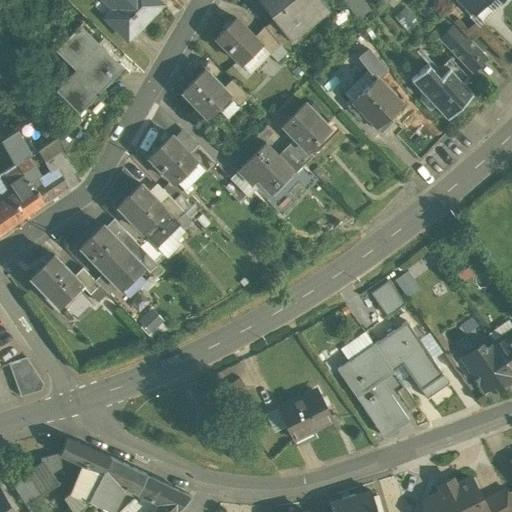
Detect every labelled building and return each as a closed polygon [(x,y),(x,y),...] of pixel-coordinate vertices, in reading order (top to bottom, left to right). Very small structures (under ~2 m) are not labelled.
[(157,0),(106,0),(115,9),(107,17),(126,36),(160,2),(157,0)] [(320,0),(260,0),(273,16),(284,31),(285,31),(288,35),(301,25),(302,26),(327,7),(320,0)] [(359,0),(339,0),(352,16),(365,6),(359,0)] [(459,0),(471,12),(483,0),(459,0)] [(253,34),(234,15),(214,35),(239,61),(258,42),(260,41),(253,34)] [(284,31),(273,16),(264,24),(279,42),(288,35),(285,31),(284,31)] [(121,65),(78,22),(59,41),(84,66),(71,79),(66,74),(54,86),(76,109),(121,65)] [(482,52),(453,23),(438,39),(466,67),(482,52)] [(264,24),(263,24),(253,34),(260,41),(258,42),(268,52),(279,42),(264,24)] [(491,43),(474,26),(466,34),(483,51),(491,43)] [(383,69),(367,48),(358,56),(374,76),(376,75),(383,69)] [(449,60),(435,72),(427,64),(410,79),(423,93),(417,98),(428,110),(434,104),(445,117),(471,93),(460,81),(465,76),(460,71),(459,71),(449,60)] [(221,85),(203,66),(180,89),(205,114),(215,105),(225,114),(237,103),(227,93),(229,92),(221,85)] [(376,75),(374,76),(350,100),(346,104),(358,117),(362,113),(380,131),(392,119),(387,113),(400,101),(376,75)] [(237,103),(247,93),(230,76),(221,85),(229,92),(227,93),(237,103)] [(329,128),(304,102),(281,124),(293,137),(306,150),(307,149),(329,128)] [(30,153),(16,132),(1,142),(15,163),(18,161),(30,153)] [(188,150),(170,132),(147,154),(172,180),(175,178),(194,158),(195,158),(188,150)] [(57,135),(37,149),(44,158),(50,154),(56,167),(68,158),(57,135)] [(306,150),(293,137),(285,145),(302,162),(311,153),(307,149),(306,150)] [(276,153),(264,140),(236,167),(250,181),(255,176),(268,189),(289,168),(290,167),(276,153)] [(213,159),(196,142),(188,150),(195,158),(194,158),(203,168),(204,168),(213,159)] [(302,162),(285,145),(276,153),(290,167),(289,168),(293,171),(302,162)] [(68,158),(56,167),(60,173),(67,187),(79,179),(68,158)] [(194,158),(175,178),(184,187),(203,168),(194,158)] [(15,163),(3,171),(11,183),(26,174),(18,161),(15,163)] [(11,183),(3,171),(0,173),(0,187),(2,190),(11,184),(11,183)] [(60,173),(47,181),(45,178),(34,186),(44,203),(67,187),(60,173)] [(34,186),(26,174),(11,183),(11,184),(19,196),(13,200),(24,216),(44,203),(34,186)] [(157,200),(139,181),(116,203),(141,230),(162,209),(164,207),(157,200)] [(172,197),(166,191),(157,200),(164,207),(162,209),(172,220),(173,218),(182,210),(183,209),(172,197)] [(187,202),(177,192),(172,197),(183,209),(188,215),(193,211),(188,204),(189,203),(187,202)] [(0,232),(24,216),(13,200),(1,208),(0,206),(0,232)] [(162,209),(141,230),(155,244),(177,222),(173,218),(172,220),(162,209)] [(182,210),(173,218),(177,222),(182,227),(190,218),(182,210)] [(157,262),(112,216),(103,225),(126,249),(135,259),(147,271),(157,262)] [(103,225),(101,222),(78,245),(103,270),(106,268),(126,249),(103,225)] [(126,249),(106,268),(115,278),(135,259),(126,249)] [(72,273),(52,253),(29,275),(57,304),(79,282),(80,281),(72,273)] [(98,282),(81,265),(72,273),(80,281),(79,282),(88,291),(98,282)] [(418,286),(406,270),(395,279),(406,295),(418,286)] [(369,292),(384,314),(402,301),(387,279),(369,292)] [(161,317),(150,305),(138,317),(148,328),(161,317)] [(418,338),(406,321),(397,327),(374,344),(393,371),(402,364),(427,399),(450,383),(431,357),(418,338)] [(511,328),(493,342),(501,353),(511,368),(511,328)] [(364,331),(341,347),(350,360),(374,344),(364,331)] [(431,357),(441,350),(428,331),(418,338),(431,357)] [(483,349),(480,344),(462,357),(483,388),(494,380),(483,365),(501,353),(493,342),(483,349)] [(350,360),(338,368),(381,430),(404,414),(380,379),(393,371),(374,344),(350,360)] [(511,368),(501,353),(483,365),(494,380),(497,385),(511,374),(511,368)] [(25,356),(8,362),(20,395),(40,389),(42,382),(25,356)] [(239,376),(223,385),(228,394),(244,384),(239,376)] [(318,392),(302,400),(299,395),(276,406),(295,444),(310,437),(307,431),(332,419),(318,392)] [(218,415),(203,417),(206,436),(220,434),(218,415)] [(90,448),(65,437),(60,454),(83,464),(90,448)] [(83,464),(76,481),(71,492),(65,496),(75,510),(79,507),(86,500),(87,498),(109,456),(90,448),(83,464)] [(151,476),(109,456),(87,498),(96,502),(111,510),(125,486),(141,494),(151,476)] [(41,460),(10,481),(24,502),(55,482),(43,463),(41,460)] [(189,494),(151,476),(141,494),(157,502),(155,509),(156,510),(159,511),(171,511),(188,496),(189,494)] [(470,479),(455,486),(452,480),(440,486),(443,492),(427,500),(431,509),(427,511),(426,511),(486,511),(482,503),(470,479)] [(15,511),(0,487),(0,511),(15,511)] [(376,511),(370,490),(329,502),(331,511),(376,511)] [(507,490),(482,503),(486,511),(511,511),(511,500),(508,494),(507,490)] [(141,494),(137,501),(132,499),(118,511),(153,511),(156,510),(155,509),(157,502),(141,494)] [(87,511),(96,502),(87,498),(86,500),(79,507),(83,511),(87,511)]
